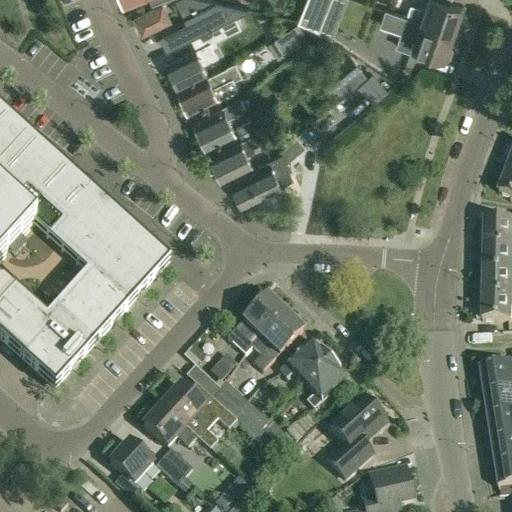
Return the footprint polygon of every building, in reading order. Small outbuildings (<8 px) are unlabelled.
[(195,0),(186,4),(191,14),(215,1),(209,0),(195,0)] [(308,0),(300,21),(318,28),(329,0),(308,0)] [(451,32),(460,6),(441,0),(428,0),(425,9),(410,4),(406,16),(451,32)] [(233,16),(247,9),(215,1),(191,14),(183,17),(185,22),(160,34),(167,48),(186,39),(233,16)] [(141,33),(169,19),(162,3),(133,17),(141,33)] [(447,45),(451,32),(406,16),(385,9),(380,24),(401,32),(396,46),(411,51),(412,47),(442,58),(442,57),(446,58),(449,57),(451,49),(450,46),(447,45)] [(215,52),(210,41),(239,27),(233,16),(186,39),(192,50),(165,63),(170,74),(169,77),(172,82),(175,83),(176,87),(207,72),(201,59),(215,52)] [(311,38),(297,20),(279,31),(294,51),(311,38)] [(336,89),(340,95),(365,75),(359,68),(360,67),(349,53),(320,76),(323,79),(331,91),(334,89),(335,88),(335,89),(336,89)] [(188,111),(217,97),(218,98),(234,90),(236,85),(234,79),(241,76),(235,63),(178,91),(188,111)] [(211,115),(194,123),(200,134),(199,137),(201,142),(204,143),(206,146),(234,132),(228,119),(236,115),(235,113),(244,109),(239,97),(209,112),(211,115)] [(0,339),(55,389),(165,267),(0,118),(0,339)] [(235,129),(240,139),(256,131),(251,121),(235,129)] [(246,153),(265,144),(259,132),(210,156),(221,178),(251,163),(246,153)] [(306,146),(297,136),(281,150),(279,151),(281,156),(255,169),(256,172),(228,185),(237,202),(239,201),(241,206),(281,186),(276,176),(291,169),(288,163),(306,146)] [(511,172),(508,171),(499,195),(511,199),(511,172)] [(511,223),(485,223),(484,248),(511,248),(511,223)] [(511,273),(511,248),(484,248),(484,273),(511,273)] [(511,273),(484,273),(483,297),(511,298),(511,273)] [(511,298),(483,297),(483,308),(479,308),(477,320),(483,322),(483,323),(511,323),(511,310),(511,298)] [(246,357),(255,347),(285,315),(267,299),(243,323),(244,323),(228,340),(246,357)] [(303,333),(303,332),(285,315),(255,347),(264,355),(254,365),(263,374),(279,357),(280,357),(303,333)] [(304,386),(329,364),(312,344),(280,374),(286,381),(294,374),(304,386)] [(484,395),(511,390),(511,361),(509,362),(510,366),(480,370),(484,395)] [(314,412),(347,383),(329,364),(304,386),(315,397),(307,404),(314,412)] [(213,402),(220,393),(195,370),(187,379),(209,399),(213,402)] [(233,421),(248,403),(227,383),(220,393),(213,402),(233,421)] [(209,399),(202,407),(181,388),(162,408),(186,430),(197,440),(212,453),(220,444),(206,431),(216,420),(231,433),(238,425),(233,421),(213,402),(209,399)] [(488,419),(511,414),(511,390),(484,395),(488,419)] [(385,424),(363,399),(330,428),(345,444),(327,460),(344,480),(372,455),(362,444),(385,424)] [(233,421),(238,425),(254,442),(270,422),(248,403),(233,421)] [(197,440),(186,430),(162,408),(144,428),(168,450),(177,441),(188,451),(197,440)] [(511,439),(511,414),(488,419),(491,442),(511,439)] [(266,455),(276,466),(317,423),(311,416),(266,455)] [(495,466),(511,463),(511,439),(491,442),(495,466)] [(129,445),(110,466),(122,476),(134,487),(153,467),(129,445)] [(163,461),(185,481),(193,472),(171,453),(163,461)] [(196,491),(185,481),(163,461),(156,470),(189,500),(196,491)] [(511,463),(495,466),(499,491),(511,488),(511,463)] [(249,477),(243,484),(251,492),(269,473),(260,464),(249,476),(249,477)] [(374,511),(412,502),(405,469),(384,473),(387,486),(373,489),(375,499),(362,501),(365,511),(363,511),(374,511)] [(220,511),(232,511),(237,507),(225,496),(215,507),(220,511)] [(57,497),(50,505),(58,511),(63,511),(68,507),(57,497)]
